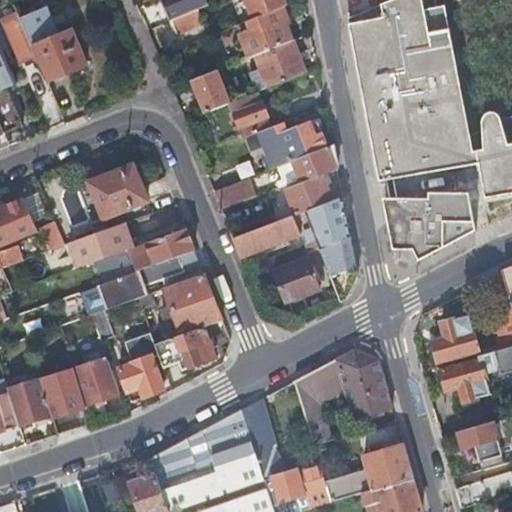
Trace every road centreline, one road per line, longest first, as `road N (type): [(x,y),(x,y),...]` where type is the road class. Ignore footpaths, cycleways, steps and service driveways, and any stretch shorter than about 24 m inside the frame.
road 1 (residential): [(326,0),(384,307)]
road 2 (residential): [(0,476),(140,432),(265,368)]
road 3 (residential): [(148,129),(171,140),(265,368)]
road 4 (residential): [(384,307),(443,511)]
road 5 (residential): [(0,172),(125,121),(148,129)]
road 6 (residential): [(122,0),(165,105),(148,129)]
road 7 (residential): [(384,307),(511,245)]
road 8 (residential): [(265,368),(384,307)]
